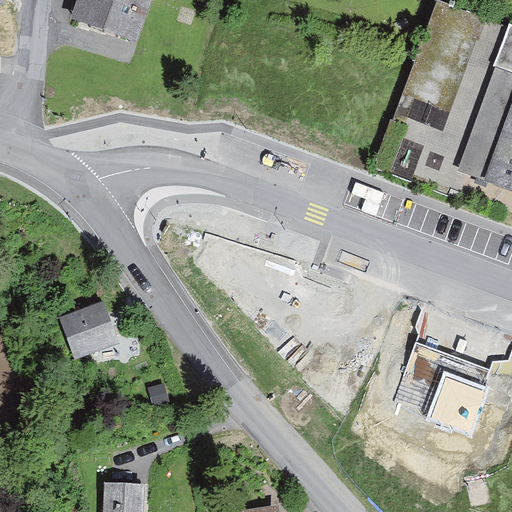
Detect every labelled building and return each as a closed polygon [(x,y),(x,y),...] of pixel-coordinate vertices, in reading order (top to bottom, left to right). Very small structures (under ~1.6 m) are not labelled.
[(88,0),(79,27),(136,46),(152,0),(88,0)] [(430,0),(437,3),(374,173),(385,177),(386,173),(459,200),(461,194),(491,204),(500,180),(511,184),(511,20),(457,0),(430,0)] [(110,339),(97,308),(77,317),(79,322),(70,326),(81,352),(110,339)] [(383,411),(476,442),(497,368),(412,338),(383,411)] [(167,405),(165,390),(154,392),(156,407),(167,405)] [(136,511),(137,505),(145,506),(146,485),(106,482),(105,497),(112,497),(110,511),(136,511)]
